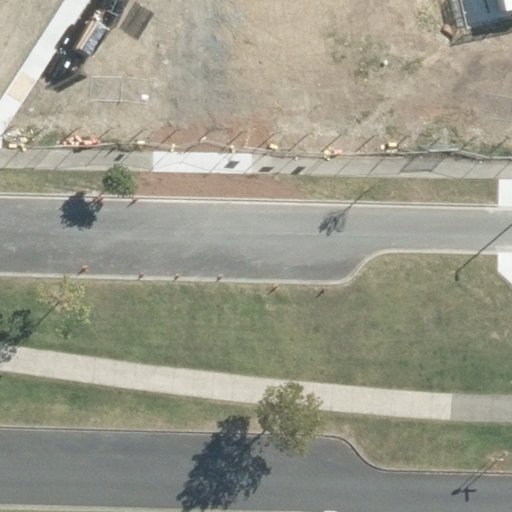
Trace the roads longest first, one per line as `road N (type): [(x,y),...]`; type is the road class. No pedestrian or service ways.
road 1 (tertiary): [(0,207),(511,217)]
road 2 (tertiary): [(489,506),(0,467)]
